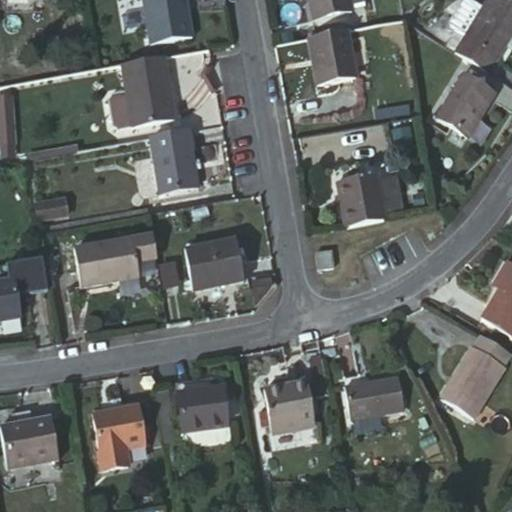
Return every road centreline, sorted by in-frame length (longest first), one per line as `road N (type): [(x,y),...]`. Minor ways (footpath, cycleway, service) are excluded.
road 1 (residential): [(289,315),(234,0)]
road 2 (residential): [(0,368),(54,365),(289,315)]
road 3 (residential): [(289,315),(395,288),(511,171)]
